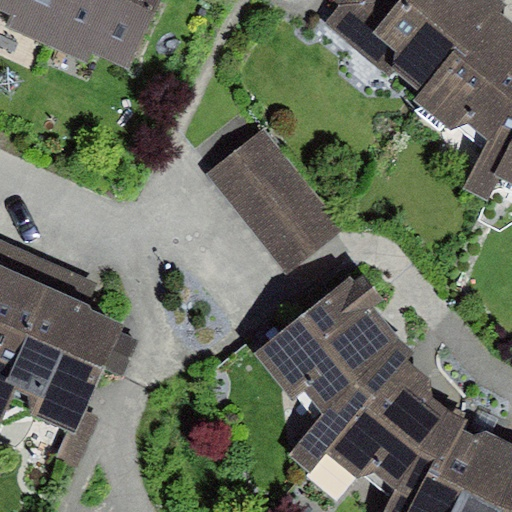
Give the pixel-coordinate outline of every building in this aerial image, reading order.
[(49,48),(70,0),(0,0),(0,13),(16,22),(12,32),(49,48)] [(132,71),(162,0),(70,0),(49,48),(89,68),(94,55),(132,71)] [(497,0),(405,0),(403,3),(341,8),(328,27),(391,79),(396,74),(425,98),(499,17),(508,8),(497,0)] [(488,205),(501,180),(511,159),(511,26),(499,17),(425,98),(416,107),(451,134),(470,131),(491,146),(463,189),(488,205)] [(345,235),(266,141),(218,181),(297,275),(345,235)] [(511,159),(501,180),(511,186),(511,159)] [(0,334),(22,283),(0,272),(0,334)] [(349,282),(259,356),(315,425),(292,454),(309,470),(324,455),(410,368),(422,356),(379,313),(391,302),(365,277),(355,287),(349,282)] [(22,283),(0,334),(0,429),(16,394),(32,402),(35,421),(80,439),(107,373),(125,380),(140,343),(122,335),(124,332),(87,316),(89,311),(22,283)] [(430,385),(410,368),(324,455),(355,484),(372,475),(398,491),(388,511),(418,511),(463,433),(468,426),(434,402),(430,385)] [(480,443),(463,433),(418,511),(511,511),(511,447),(485,432),(480,443)]
